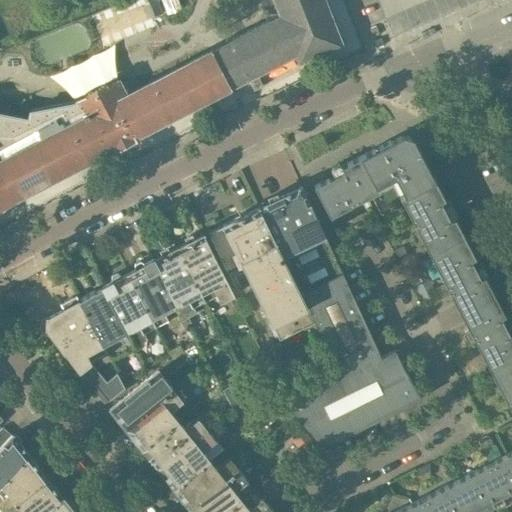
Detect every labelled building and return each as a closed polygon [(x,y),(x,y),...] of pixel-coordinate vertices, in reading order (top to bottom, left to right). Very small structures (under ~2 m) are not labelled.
[(148,0),(155,16),(163,12),(158,0),(148,0)] [(325,0),(274,0),(280,14),(187,62),(206,100),(295,54),(299,61),(343,44),(325,0)] [(149,24),(140,1),(94,19),(103,42),(149,24)] [(0,172),(14,199),(125,142),(130,152),(160,137),(154,127),(206,100),(187,62),(127,93),(118,76),(108,81),(107,80),(85,92),(86,94),(75,99),(75,100),(83,116),(45,135),(39,138),(0,158),(0,172)] [(0,206),(14,199),(0,172),(0,158),(39,138),(45,135),(83,116),(75,100),(29,109),(27,116),(0,110),(0,206)] [(434,178),(424,158),(413,136),(403,133),(361,155),(377,185),(395,176),(404,193),(434,178)] [(343,170),(314,185),(330,215),(380,189),(377,185),(361,155),(341,165),(343,170)] [(450,219),(445,209),(440,200),(445,198),(434,178),(404,193),(400,196),(430,254),(465,236),(455,216),(450,219)] [(282,194),(259,206),(314,321),(335,367),(282,395),(323,446),(383,417),(423,398),(395,349),(382,355),(302,186),(282,195),(282,194)] [(240,261),(271,324),(279,339),(314,321),(259,206),(247,211),(247,210),(233,217),(234,218),(222,223),(223,225),(209,232),(227,267),(240,261)] [(186,241),(178,245),(204,303),(216,297),(220,304),(232,298),(236,306),(240,303),(204,232),(186,241)] [(470,331),(476,341),(490,370),(511,358),(511,333),(510,334),(501,316),(505,314),(497,298),(485,275),(480,277),(471,259),(475,256),(465,236),(430,254),(445,283),(451,293),(462,315),(467,325),(470,331)] [(204,303),(178,245),(155,258),(154,256),(152,257),(186,329),(190,326),(187,319),(195,315),(193,309),(204,303)] [(136,268),(128,272),(153,328),(166,321),(169,328),(178,324),(182,331),(186,329),(152,257),(144,262),(145,263),(144,263),(143,261),(140,260),(135,262),(135,266),(136,268)] [(141,334),(153,328),(128,272),(121,276),(120,274),(117,272),(112,274),(112,277),(113,280),(112,280),(112,279),(103,284),(104,285),(138,353),(143,350),(139,343),(144,341),(141,334)] [(420,282),(416,274),(408,278),(412,286),(420,282)] [(435,293),(428,280),(416,286),(423,300),(435,293)] [(438,286),(444,297),(451,293),(445,283),(438,286)] [(87,294),(79,298),(92,323),(107,352),(118,346),(122,352),(131,347),(135,355),(138,353),(104,285),(96,289),(87,294)] [(52,333),(58,341),(92,323),(79,298),(77,299),(72,296),(64,301),(64,306),(42,319),(43,321),(41,327),(46,333),(52,333)] [(58,341),(67,353),(65,358),(70,366),(77,366),(95,390),(106,381),(96,367),(111,359),(107,352),(92,323),(58,341)] [(476,341),(470,331),(464,334),(469,345),(476,341)] [(168,351),(173,359),(182,351),(179,345),(168,351)] [(154,362),(150,356),(143,359),(146,368),(154,362)] [(511,358),(490,370),(511,411),(511,358)] [(127,428),(175,389),(159,368),(110,407),(127,428)] [(132,368),(120,378),(124,386),(136,377),(132,368)] [(279,382),(274,371),(269,375),(275,383),(279,382)] [(124,386),(118,374),(97,391),(105,401),(124,386)] [(239,381),(225,393),(233,408),(250,395),(239,381)] [(143,447),(179,418),(172,409),(184,399),(175,389),(127,428),(143,447)] [(186,427),(179,418),(143,447),(160,468),(208,428),(199,417),(186,427)] [(2,426),(0,429),(0,445),(11,434),(2,426)] [(217,439),(208,428),(160,468),(175,487),(211,458),(205,450),(217,439)] [(11,434),(0,445),(0,483),(29,453),(13,432),(11,434)] [(492,499),(501,494),(510,490),(511,493),(511,450),(456,479),(472,511),(478,511),(494,504),(492,499)] [(29,453),(0,483),(0,511),(3,511),(47,476),(29,453)] [(211,458),(175,487),(174,488),(191,508),(240,468),(231,457),(218,467),(211,458)] [(250,479),(240,468),(191,508),(193,511),(225,511),(243,498),(237,490),(250,479)] [(43,511),(63,495),(47,476),(3,511),(43,511)] [(472,511),(456,479),(398,509),(399,511),(472,511)] [(76,511),(63,495),(43,511),(76,511)] [(225,511),(266,511),(272,508),(263,497),(250,507),(243,498),(225,511)]
